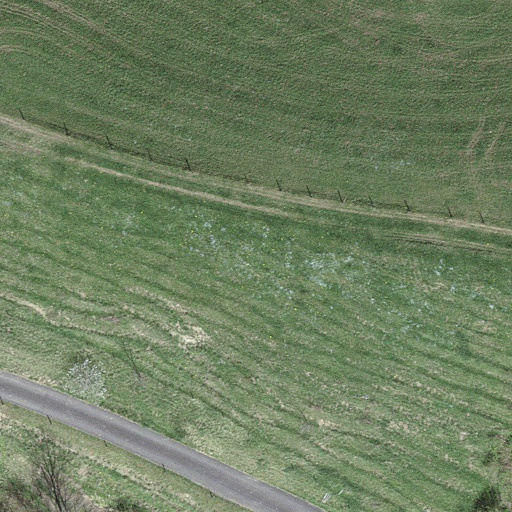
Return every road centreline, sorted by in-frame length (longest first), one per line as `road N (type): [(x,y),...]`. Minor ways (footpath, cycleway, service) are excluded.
road 1 (track): [(0,130),(172,182),(511,246)]
road 2 (track): [(291,511),(204,466),(0,386)]
